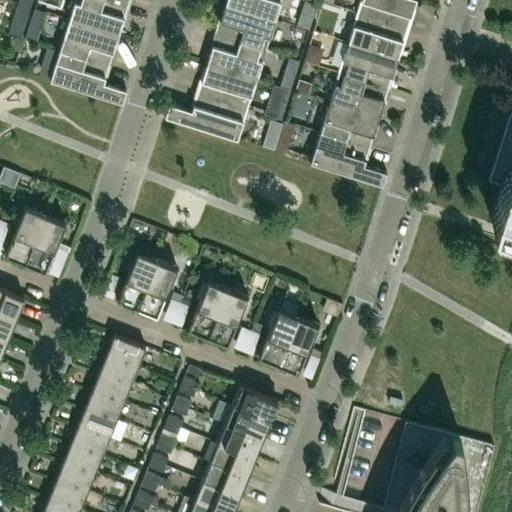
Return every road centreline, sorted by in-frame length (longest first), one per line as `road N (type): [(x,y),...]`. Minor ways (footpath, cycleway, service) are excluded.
road 1 (residential): [(319,399),(374,266),(457,0)]
road 2 (residential): [(67,298),(169,0)]
road 3 (residential): [(319,399),(67,298)]
road 4 (residential): [(0,464),(67,298)]
road 5 (residential): [(275,511),(319,399)]
